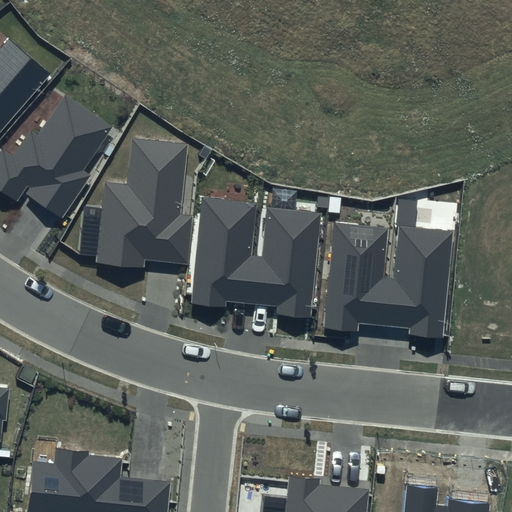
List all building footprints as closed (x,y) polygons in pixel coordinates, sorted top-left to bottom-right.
[(0,132),(50,73),(8,38),(0,47),(0,132)] [(113,125),(65,94),(38,135),(31,130),(13,157),(1,149),(0,150),(0,189),(18,201),(24,192),(63,217),(90,175),(83,171),(113,125)] [(189,142),(131,136),(126,184),(104,182),(95,262),(144,267),(145,259),(188,263),(193,215),(181,213),(189,142)] [(257,203),(202,198),(192,303),(225,307),(226,302),(277,307),(276,313),(310,317),(320,213),(267,208),(262,256),(252,255),(257,203)] [(333,222),(323,328),(358,332),(358,323),(410,328),(409,335),(443,338),(454,230),(400,225),(395,278),(384,277),(389,227),(333,222)] [(0,440),(0,441),(2,420),(7,421),(10,388),(0,386),(0,440)] [(89,451),(55,447),(53,463),(33,461),(27,511),(167,511),(171,482),(119,476),(121,458),(88,455),(89,451)] [(321,478),(288,475),(284,511),(365,511),(368,489),(320,484),(321,478)] [(438,487),(406,484),(403,511),(489,511),(491,500),(448,496),(447,505),(436,504),(438,487)]
